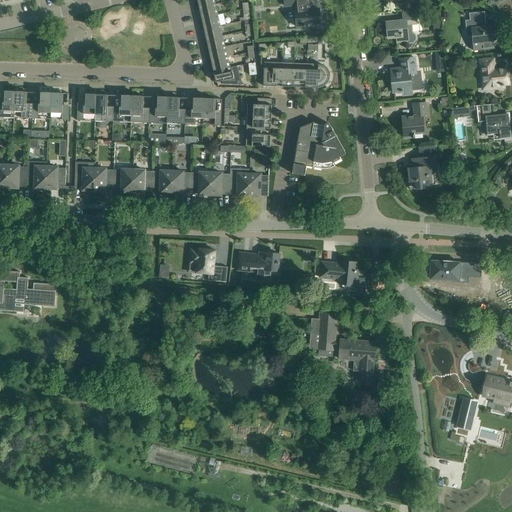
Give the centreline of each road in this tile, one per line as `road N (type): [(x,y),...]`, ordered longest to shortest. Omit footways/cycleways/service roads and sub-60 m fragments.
road 1 (unclassified): [(0,216),(275,224)]
road 2 (residential): [(169,0),(183,59),(176,71),(0,67)]
road 3 (residential): [(371,225),(349,0)]
road 4 (unclassified): [(426,511),(408,320),(419,302)]
road 5 (residential): [(275,224),(290,116),(324,117)]
